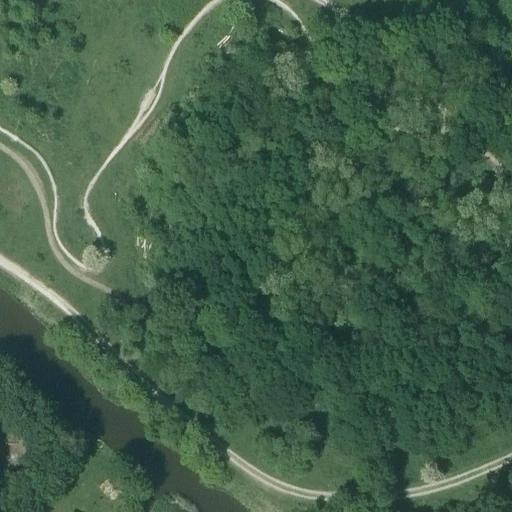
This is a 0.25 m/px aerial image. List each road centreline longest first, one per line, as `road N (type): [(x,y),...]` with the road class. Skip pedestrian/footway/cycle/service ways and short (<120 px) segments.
road 1 (unknown): [(511,375),(376,396),(297,401),(269,394),(73,270),(56,253),(28,170),(0,146)]
road 2 (track): [(511,457),(405,497),(296,495),(252,475),(38,287),(0,264)]
